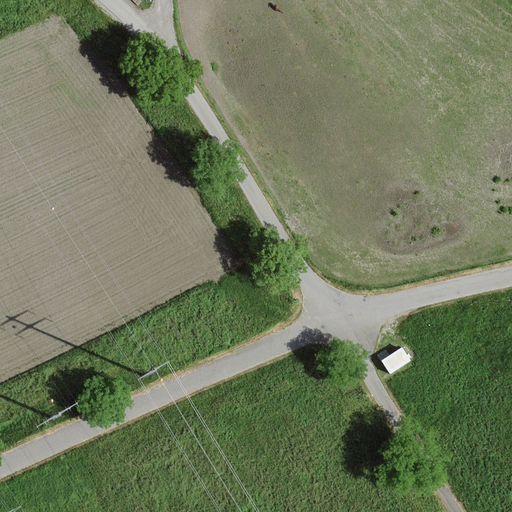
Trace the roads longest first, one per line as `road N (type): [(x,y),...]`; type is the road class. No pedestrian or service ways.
road 1 (unclassified): [(107,0),(165,56),(333,320)]
road 2 (unclassified): [(333,320),(0,468)]
road 3 (unclassified): [(457,511),(333,320)]
road 4 (unclassified): [(333,320),(511,276)]
